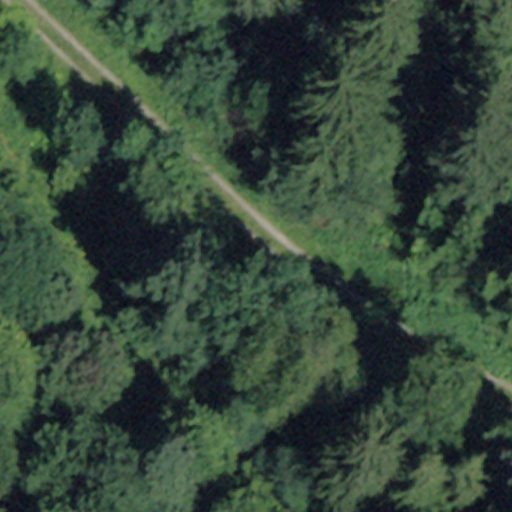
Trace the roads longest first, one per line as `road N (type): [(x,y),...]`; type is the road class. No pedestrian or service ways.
road 1 (track): [(511,403),(310,275),(11,0)]
road 2 (track): [(241,511),(216,487),(36,221),(0,153)]
